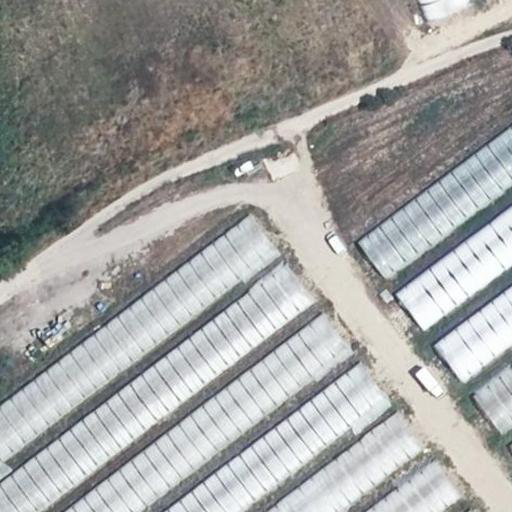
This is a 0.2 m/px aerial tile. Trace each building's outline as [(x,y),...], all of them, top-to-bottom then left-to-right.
[(465,0),(418,0),(429,21),(469,7),(465,0)] [(511,123),(355,239),(387,281),(511,186),(511,123)] [(511,202),(396,290),(429,334),(511,272),(511,202)] [(248,210),(0,398),(0,467),(283,255),(248,210)] [(287,261),(0,478),(0,511),(47,511),(322,306),(287,261)] [(511,281),(434,341),(466,385),(511,350),(511,281)] [(329,309),(60,511),(152,511),(364,354),(329,309)] [(366,359),(165,511),(258,511),(401,405),(366,359)] [(511,362),(469,395),(502,439),(511,431),(511,362)] [(403,410),(267,511),(354,511),(434,451),(403,410)] [(434,460),(365,511),(460,511),(469,505),(434,460)] [(486,511),(479,503),(467,511),(486,511)]
